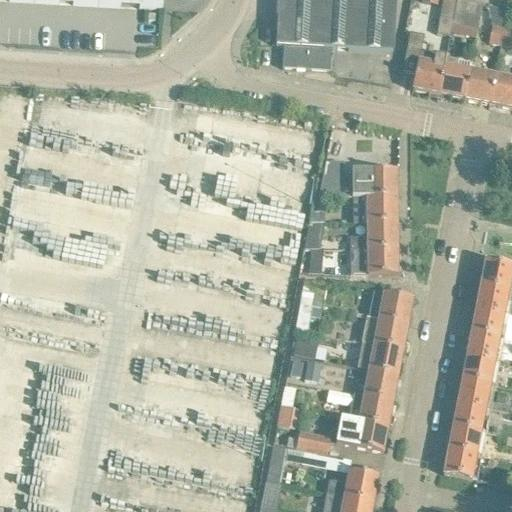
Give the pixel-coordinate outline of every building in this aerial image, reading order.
[(0,0),(0,2),(162,12),(163,0),(174,0),(199,2),(199,0),(0,0)] [(398,0),(278,0),(276,48),(283,48),(332,51),(393,55),(398,0)] [(453,27),(457,2),(457,0),(439,0),(439,1),(444,2),(437,37),(451,39),(453,27)] [(482,7),(457,2),(453,27),(478,32),(482,7)] [(490,47),(502,49),(505,32),(509,12),(488,9),(491,26),(491,30),(493,30),(490,47)] [(511,33),(505,32),(502,49),(511,50),(511,33)] [(438,98),(444,69),(446,60),(421,55),(424,38),(410,35),(406,55),(402,75),(415,77),(412,93),(438,98)] [(330,74),(332,51),(283,48),(282,71),(330,74)] [(471,65),(458,63),(446,60),(444,69),(438,98),(464,103),(469,74),(471,65)] [(489,107),(495,79),(469,74),(464,103),(489,107)] [(511,111),(511,81),(495,79),(489,107),(511,111)] [(396,201),(395,174),(365,174),(365,188),(342,188),(342,165),(324,165),(317,201),(353,201),(359,201),(396,201)] [(396,227),(396,201),(359,201),(353,201),(353,227),(367,227),(396,227)] [(324,226),(324,216),(311,215),(309,226),(324,226)] [(320,253),(324,226),(309,226),(304,252),(320,253)] [(397,253),(396,227),(367,227),(367,241),(349,242),(350,254),(360,253),(397,253)] [(397,279),(397,253),(360,253),(361,269),(367,269),(367,280),(397,279)] [(321,278),(322,265),(309,265),(308,277),(321,278)] [(511,295),(511,270),(485,265),(480,289),(511,295)] [(299,308),(300,308),(312,310),(322,312),(327,287),(304,283),(299,308)] [(508,318),(511,296),(511,295),(480,289),(476,312),(508,318)] [(408,328),(413,302),(373,295),(368,320),(408,328)] [(307,338),(312,310),(300,308),(295,335),(307,338)] [(503,342),(508,318),(476,312),(471,336),(503,342)] [(403,353),(408,328),(368,320),(366,320),(361,344),(374,347),(403,353)] [(498,366),(503,342),(471,336),(467,360),(498,366)] [(293,359),(315,363),(318,346),(297,342),(293,359)] [(398,379),(403,353),(374,347),(369,373),(398,379)] [(496,376),(498,366),(467,360),(462,383),(494,389),(496,376)] [(293,365),(290,379),(300,380),(302,366),(293,365)] [(318,386),(321,368),(307,365),(304,383),(318,386)] [(398,379),(369,373),(361,372),(357,389),(365,391),(364,399),(393,404),(398,379)] [(491,406),(494,389),(462,383),(457,406),(489,413),(509,416),(510,410),(491,406)] [(285,389),(281,409),(292,412),(296,391),(285,389)] [(388,430),(393,404),(364,399),(353,397),(349,423),(388,430)] [(485,436),(489,413),(457,406),(453,429),(485,436)] [(383,456),(388,430),(349,423),(348,423),(341,421),(336,447),(383,456)] [(480,460),(485,436),(453,429),(448,453),(480,460)] [(296,453),(327,459),(331,442),(299,435),(296,453)] [(280,487),(284,465),(301,468),(303,456),(273,450),(266,484),(280,487)] [(480,460),(448,453),(443,478),(475,484),(480,460)] [(378,480),(358,476),(349,474),(349,477),(348,477),(346,487),(329,484),(326,496),(373,505),(378,480)] [(276,511),(281,488),(280,488),(280,487),(266,484),(261,511),(266,511),(276,511)] [(371,511),(373,505),(326,496),(323,511),(371,511)]
